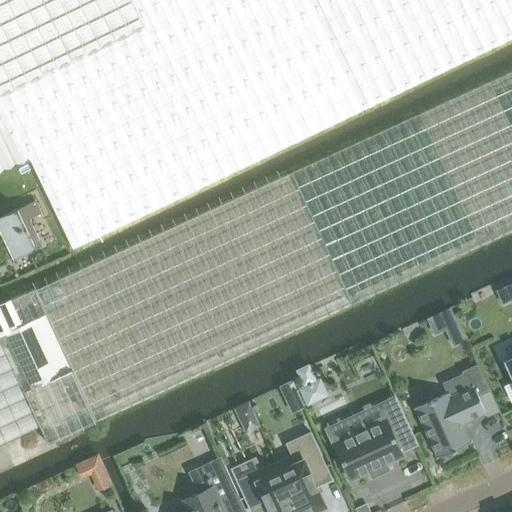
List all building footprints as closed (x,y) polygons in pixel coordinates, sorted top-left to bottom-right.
[(511,0),(0,0),(0,95),(31,160),(73,249),(360,111),(478,54),(511,37),(511,0)] [(155,237),(36,292),(94,423),(209,370),(278,337),(349,305),(430,268),(511,229),(511,69),(458,94),(288,171),(289,175),(155,237)] [(0,175),(17,167),(31,160),(0,95),(0,175)] [(29,221),(41,215),(34,201),(0,217),(0,232),(13,261),(42,248),(29,221)] [(35,290),(0,305),(0,340),(38,427),(47,445),(94,423),(36,292),(35,290)] [(450,307),(426,318),(426,319),(434,334),(445,329),(453,346),(465,340),(450,308),(450,307)] [(0,444),(38,427),(0,340),(0,444)] [(448,392),(413,408),(414,409),(415,409),(437,456),(435,456),(436,457),(471,441),(470,440),(469,441),(461,423),(484,413),(484,414),(486,413),(477,395),(488,390),(476,364),(462,371),(469,387),(449,396),(448,394),(448,393),(448,392)] [(293,377),(280,383),(292,411),(305,405),(293,377)] [(319,378),(299,388),(306,405),(327,395),(319,378)] [(395,395),(324,427),(333,447),(335,447),(349,479),(369,470),(371,474),(386,467),(384,463),(402,455),(401,452),(417,444),(395,395)] [(247,402),(233,408),(245,433),(259,426),(247,402)] [(272,483),(285,511),(314,511),(311,503),(327,495),(307,453),(283,464),(288,476),(272,483)] [(285,511),(272,483),(257,490),(251,478),(227,489),(237,511),(285,511)] [(183,500),(188,511),(224,511),(212,486),(183,500)] [(370,511),(366,502),(355,508),(356,511),(370,511)]
